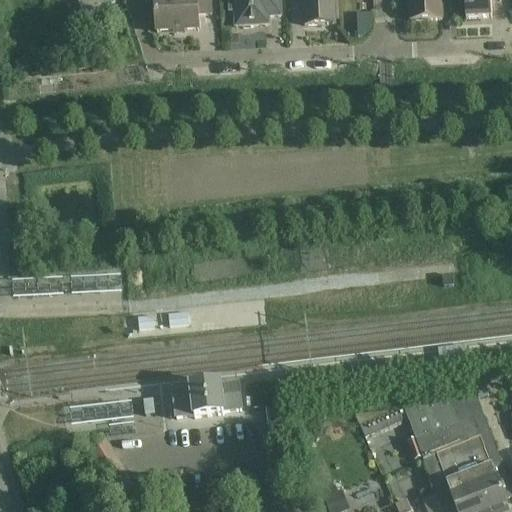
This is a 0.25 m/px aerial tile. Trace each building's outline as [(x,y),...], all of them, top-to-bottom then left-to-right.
[(78,0),(83,16),(114,7),(111,0),(78,0)] [(192,0),(155,2),(156,34),(198,32),(198,16),(211,16),(210,0),(192,0)] [(229,0),(230,13),(235,12),(236,28),(258,27),(258,19),(280,18),(279,0),(229,0)] [(302,0),(304,27),(336,26),(334,0),(302,0)] [(409,0),(410,23),(442,21),(440,0),(409,0)] [(464,0),(466,20),(492,19),(490,0),(498,0),(499,2),(504,0),(464,0)] [(224,415),(242,413),(239,386),(221,388),(220,386),(191,390),(190,386),(174,388),(175,394),(173,394),(176,421),(194,419),(195,420),(224,417),(224,415)] [(405,413),(408,421),(437,497),(441,511),(496,511),(506,508),(504,503),(511,500),(511,493),(489,430),(482,412),(478,402),(449,407),(416,411),(414,412),(405,413)] [(482,412),(489,430),(498,426),(491,409),(482,412)] [(408,421),(405,413),(393,414),(361,428),(366,440),(408,421)] [(135,503),(182,498),(180,474),(128,480),(101,437),(84,450),(121,506),(133,501),(135,503)] [(328,511),(348,511),(350,511),(341,492),(323,500),(328,511)] [(441,511),(437,497),(422,504),(425,511),(441,511)] [(409,511),(405,502),(394,507),(396,511),(409,511)]
